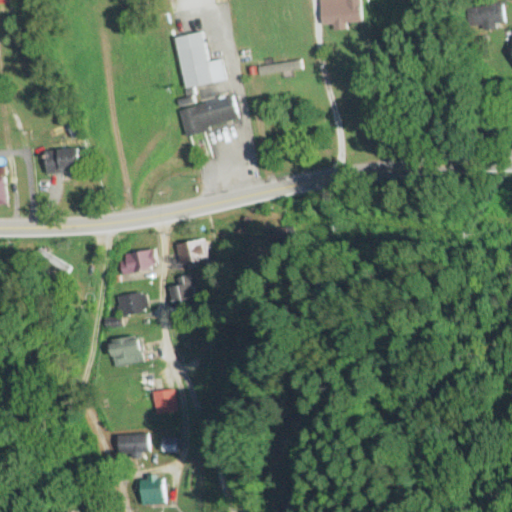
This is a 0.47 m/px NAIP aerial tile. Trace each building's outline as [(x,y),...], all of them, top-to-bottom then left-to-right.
[(347,24),(363,23),(362,4),(322,6),(323,26),(334,26),(334,32),(348,31),(347,24)] [(187,90),(225,83),(221,62),(208,64),(202,34),(177,39),(187,90)] [(187,136),(240,123),(234,98),(181,111),(187,136)] [(46,151),(46,173),(81,173),(81,151),(46,151)] [(180,266),(208,261),(204,241),(177,246),(180,266)] [(119,258),(122,276),(158,268),(154,250),(119,258)] [(193,282),(170,286),(174,307),(196,303),(193,282)] [(146,293),(118,297),(121,317),(149,313),(146,293)] [(144,364),(139,337),(110,342),(116,370),(144,364)] [(156,416),(177,414),(175,390),(153,393),(156,416)] [(178,440),(163,440),(163,453),(178,453),(178,440)] [(142,478),(142,506),(164,506),(164,479),(142,478)] [(280,511),(299,511),(300,497),(281,497),(280,511)]
